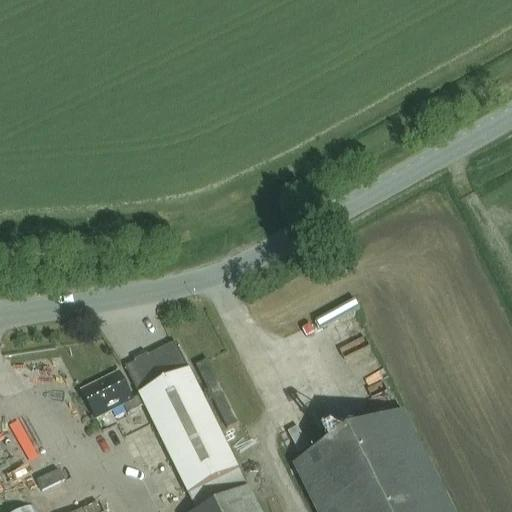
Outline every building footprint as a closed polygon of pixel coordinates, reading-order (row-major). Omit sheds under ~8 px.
[(345,351),(368,339),(357,319),(334,331),(345,351)] [(190,374),(178,349),(129,373),(141,398),(140,399),(141,400),(135,403),(121,376),(84,394),(98,422),(125,408),(130,417),(147,408),(192,497),(241,473),(191,373),(190,374)] [(210,364),(197,370),(229,433),(242,427),(210,364)] [(317,511),(454,511),(406,417),(364,438),(353,416),(329,428),(340,450),(297,471),(317,511)] [(241,473),(192,497),(191,498),(198,511),(209,511),(250,492),(241,473)] [(260,511),(250,492),(209,511),(260,511)]
